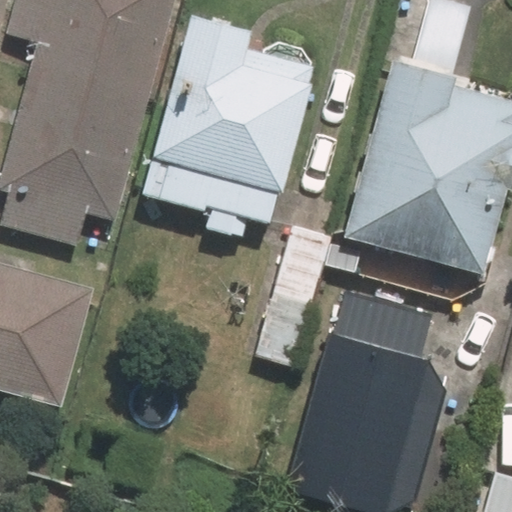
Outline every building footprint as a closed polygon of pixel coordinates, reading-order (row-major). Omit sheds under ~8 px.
[(13,0),(6,27),(40,36),(0,195),(0,222),(77,242),(84,211),(118,220),(173,0),(13,0)] [(148,193),(207,206),(202,226),(240,234),(245,215),(274,222),(311,63),(248,49),(254,27),(189,12),(148,193)] [(511,99),(450,85),(453,70),(389,55),(347,233),(494,267),(511,187),(511,99)] [(329,235),(292,224),(254,353),(291,363),(329,235)] [(93,286),(0,262),(0,388),(62,404),(93,286)] [(384,511),(394,511),(416,497),(448,365),(418,357),(430,308),(345,287),(295,490),(384,511)] [(511,511),(511,476),(491,471),(481,511),(511,511)]
